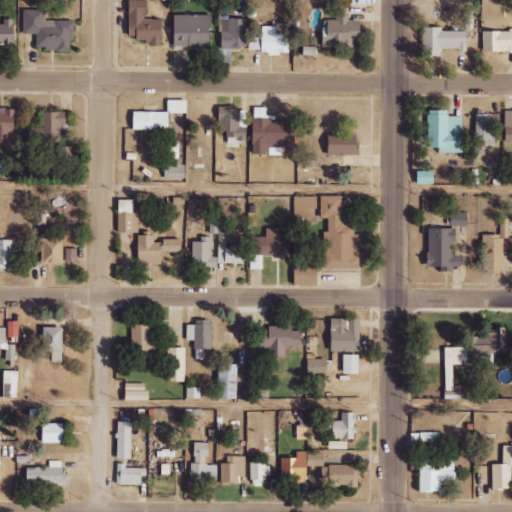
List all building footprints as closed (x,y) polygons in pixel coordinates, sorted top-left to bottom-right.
[(163,20),(147,20),(147,0),(137,0),(130,0),(129,39),(147,40),(147,46),(162,46),(163,20)] [(23,34),(37,34),(37,51),(71,50),(71,40),(76,40),(75,21),(45,21),(45,10),(23,10),(23,34)] [(362,42),(362,21),(350,21),(350,13),(337,13),(337,21),(329,21),(329,28),(323,28),(323,48),(355,48),(355,42),(362,42)] [(212,46),(211,15),(174,16),(175,47),(212,46)] [(14,19),(2,20),(2,27),(0,26),(0,43),(15,43),(14,19)] [(247,20),(220,19),(220,49),(246,49),(247,20)] [(290,34),(276,34),(276,26),(262,26),(262,38),(256,38),(256,30),(249,30),(249,54),(290,54),(290,34)] [(442,51),(468,50),(467,31),(442,32),(442,28),(422,28),(423,50),(435,49),(435,56),(442,56),(442,51)] [(511,30),(482,31),(483,53),(511,52),(511,30)] [(185,100),(168,101),(168,113),(185,113),(185,100)] [(253,155),(282,155),(282,146),(295,146),(295,120),(267,120),(267,108),(254,108),(253,155)] [(0,141),(11,141),(11,134),(18,134),(18,109),(0,109),(0,141)] [(240,109),(220,109),(219,132),(228,132),(228,146),(238,147),(238,141),(248,141),(248,128),(240,127),(240,109)] [(429,148),(440,147),(440,153),(462,153),(462,116),(449,116),(448,110),(428,110),(429,148)] [(170,130),(170,112),(135,111),(134,129),(170,130)] [(495,146),(495,128),(494,128),(493,114),(474,114),(475,154),(485,154),(485,146),(495,146)] [(330,154),(359,155),(360,135),(330,134),(330,154)] [(316,167),(317,149),(298,148),(298,166),(316,167)] [(164,179),(185,179),(186,165),(164,164),(164,179)] [(343,196),(321,195),(321,218),(329,218),(328,231),(324,231),(323,268),(359,269),(359,234),(355,233),(355,224),(343,224),(343,196)] [(139,213),(134,213),(134,200),(119,200),(119,233),(139,233),(139,213)] [(468,226),(468,212),(451,213),(451,226),(468,226)] [(483,258),(491,258),(491,274),(504,273),(503,238),(509,238),(509,219),(500,219),(500,235),(483,235),(483,258)] [(191,266),(219,267),(219,263),(245,264),(246,247),(227,247),(227,229),(215,229),(215,221),(210,221),(210,234),(219,234),(218,257),(212,257),(212,242),(192,241),(191,266)] [(252,269),(263,269),(263,257),(290,256),(290,234),(280,234),(280,228),(266,228),(266,237),(252,237),(252,269)] [(428,267),(441,267),(441,271),(454,271),(454,266),(462,266),(462,256),(455,256),(455,229),(429,229),(428,267)] [(139,265),(163,264),(163,252),(182,252),(182,240),(155,240),(155,235),(139,235),(139,265)] [(64,264),(64,237),(42,237),(43,265),(64,264)] [(0,267),(15,267),(14,240),(0,240),(0,267)] [(76,248),(66,248),(66,261),(76,261),(76,248)] [(317,266),(293,266),(293,285),(318,285),(317,266)] [(332,318),(331,351),(361,352),(361,319),(332,318)] [(212,349),(212,320),(195,320),(195,324),(187,324),(186,340),(195,340),(195,360),(205,360),(205,349),(212,349)] [(19,338),(19,321),(9,321),(8,337),(19,338)] [(132,324),(131,350),(153,351),(153,325),(132,324)] [(294,327),(259,327),(259,348),(269,348),(270,357),(286,357),(286,349),(302,348),(301,331),(294,331),(294,327)] [(504,327),(494,328),(494,335),(479,336),(479,355),(505,355),(504,327)] [(64,328),(42,328),(43,352),(52,352),(52,362),(64,362),(64,328)] [(468,347),(445,348),(446,390),(454,390),(453,365),(468,365),(468,347)] [(185,382),(186,348),(167,348),(167,382),(185,382)] [(359,374),(359,355),(344,355),(344,374),(359,374)] [(308,359),(308,373),(328,372),(327,359),(308,359)] [(238,400),(239,365),(220,364),(219,399),(238,400)] [(18,398),(19,371),(4,371),(3,398),(18,398)] [(150,401),(150,392),(127,391),(127,400),(150,401)] [(355,440),(356,413),(342,413),(342,421),(335,421),(334,439),(355,440)] [(117,458),(132,459),(133,423),(118,422),(117,458)] [(64,424),(44,424),(43,444),(64,444),(64,424)] [(209,443),(193,443),(191,481),(216,483),(217,465),(208,464),(209,443)] [(504,464),(493,464),(493,489),(511,488),(511,473),(511,466),(511,445),(504,446),(504,464)] [(282,483),(308,482),(308,452),(297,452),(297,458),(281,458),(282,483)] [(220,483),(238,484),(238,476),(246,476),(246,456),(227,456),(227,464),(221,464),(220,483)] [(420,492),(442,492),(442,485),(456,485),(456,460),(420,460),(420,492)] [(49,467),(27,468),(27,487),(65,486),(64,461),(49,461),(49,467)] [(269,461),(250,462),(251,484),(265,483),(265,476),(270,476),(269,461)] [(126,468),(126,464),(116,463),(115,485),(142,485),(142,476),(147,476),(147,469),(126,468)] [(358,487),(359,466),(321,465),(321,486),(358,487)]
